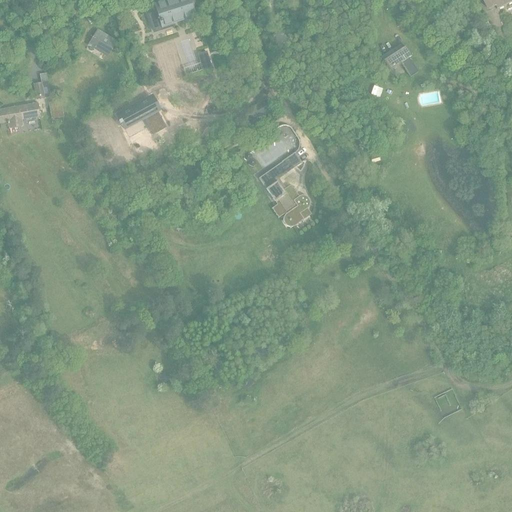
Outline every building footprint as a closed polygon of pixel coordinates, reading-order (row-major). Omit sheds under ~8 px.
[(157,12),(148,15),(153,29),(161,27),(173,23),(173,21),(181,18),(182,20),(194,17),(188,0),(173,0),(167,2),(166,0),(165,0),(154,3),(157,12)] [(498,8),(511,1),(511,0),(483,0),(488,9),(496,5),(498,8)] [(90,45),(107,55),(115,42),(98,32),(90,45)] [(405,47),(402,49),(400,45),(392,50),(394,54),(383,61),(389,71),(401,63),(410,78),(418,73),(408,58),(411,57),(405,47)] [(33,84),(35,100),(51,97),(48,82),(33,84)] [(157,92),(124,115),(128,120),(127,121),(128,124),(130,123),(134,128),(151,116),(162,130),(163,130),(171,124),(174,122),(164,107),(166,106),(157,92)] [(8,129),(22,126),(21,120),(39,117),(37,103),(0,109),(0,123),(7,123),(8,129)] [(54,105),(56,118),(63,117),(60,104),(54,105)] [(291,185),(285,189),(279,179),(301,163),(294,153),(259,178),(277,205),(272,208),(278,218),(285,213),(286,214),(285,215),(284,216),(283,218),(283,220),(284,222),(285,224),(286,225),(288,226),(289,227),(292,227),(293,226),(311,214),(307,208),(309,207),(309,205),(310,203),(310,201),(309,200),(308,198),(307,197),(305,196),(304,196),(302,196),(300,196),(299,196),(296,192),(296,191),(297,190),(296,189),(295,188),(294,188),(293,189),(291,185)] [(340,226),(335,229),(338,234),(343,231),(340,226)]
